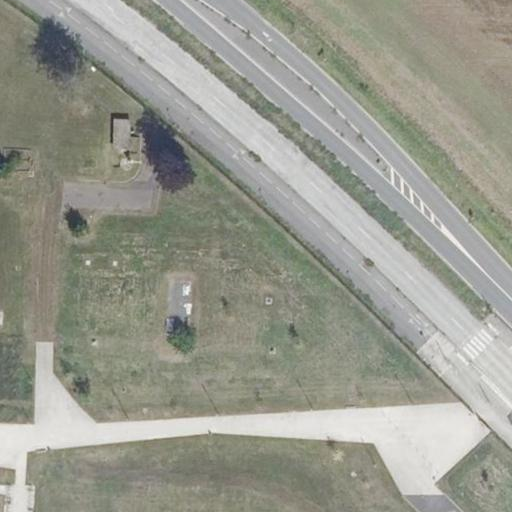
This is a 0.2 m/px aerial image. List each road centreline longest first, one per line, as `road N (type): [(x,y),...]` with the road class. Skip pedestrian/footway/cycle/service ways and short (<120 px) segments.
road 1 (secondary): [(166,0),(434,239),(488,274)]
road 2 (secondary): [(488,274),(469,236),(395,152),(226,0)]
